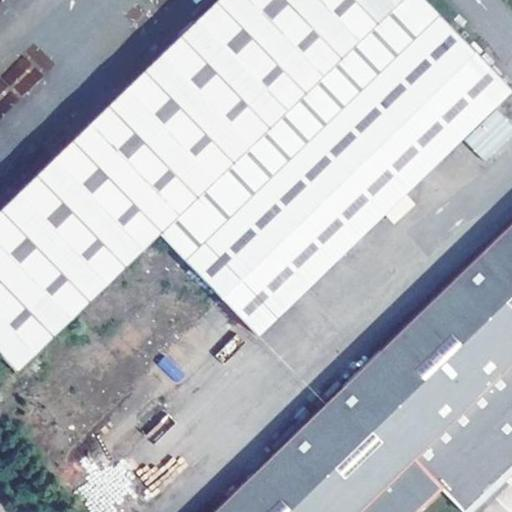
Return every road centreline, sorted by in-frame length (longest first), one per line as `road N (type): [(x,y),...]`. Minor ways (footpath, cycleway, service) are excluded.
road 1 (unknown): [(511,25),(487,0),(106,0),(0,89)]
road 2 (unknown): [(511,165),(215,450)]
